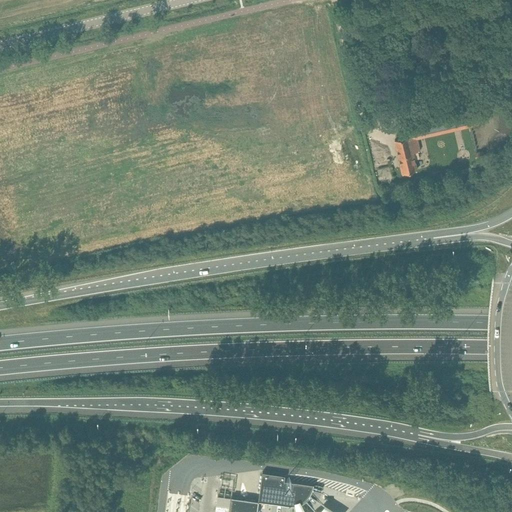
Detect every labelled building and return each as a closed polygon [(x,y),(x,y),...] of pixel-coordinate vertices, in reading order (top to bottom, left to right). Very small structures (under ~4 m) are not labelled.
[(488,105),(476,108),(477,115),(490,113),(488,105)] [(470,109),(458,112),(460,119),(471,117),(470,109)] [(422,158),(414,160),(412,153),(418,152),(415,136),(430,132),(427,118),(407,123),(410,136),(395,140),(403,173),(417,170),(416,168),(424,166),(422,158)] [(505,132),(504,119),(496,119),(498,133),(505,132)] [(262,472),(258,497),(266,498),(281,501),(287,501),(289,502),(294,501),(299,499),(304,496),(307,492),(309,487),(312,488),(313,484),(284,480),(285,475),(262,472)] [(297,511),(342,511),(324,499),(318,507),(310,511),(308,511),(300,495),(297,495),(294,497),(297,511)] [(214,496),(214,504),(226,506),(227,506),(226,511),(253,511),(255,501),(248,500),(235,498),(228,497),(228,498),(227,498),(214,496)]
